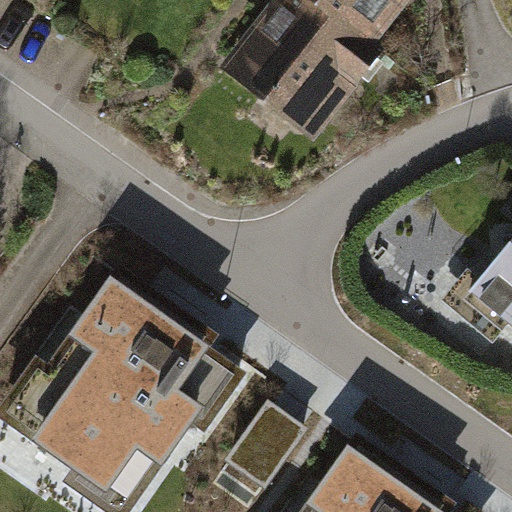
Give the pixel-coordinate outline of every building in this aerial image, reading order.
[(416,0),(274,0),(221,74),(315,141),(416,0)] [(511,234),(471,290),(511,319),(511,234)] [(163,511),(269,365),(122,261),(0,432),(54,469),(45,481),(88,511),(163,511)] [(276,400),(228,468),(269,497),(317,429),(276,400)] [(480,511),(358,430),(290,511),(480,511)]
